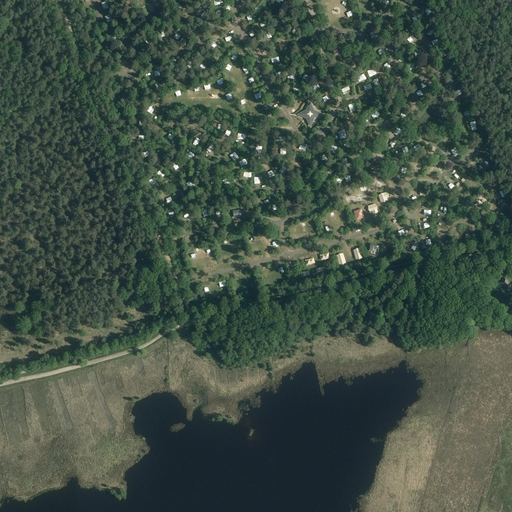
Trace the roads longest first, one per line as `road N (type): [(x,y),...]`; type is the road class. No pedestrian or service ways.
road 1 (track): [(192,319),(53,0)]
road 2 (track): [(511,248),(193,323)]
road 3 (track): [(193,323),(127,352),(0,384)]
